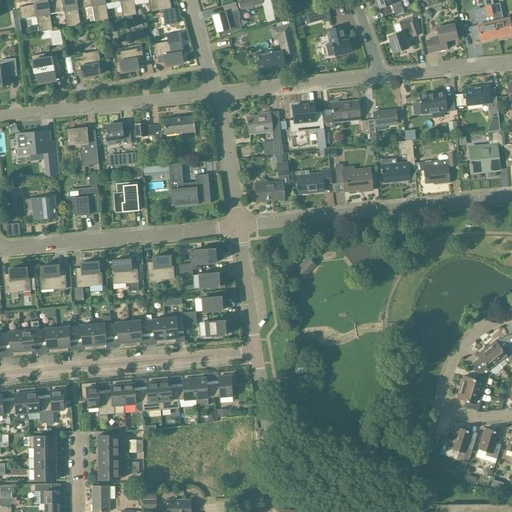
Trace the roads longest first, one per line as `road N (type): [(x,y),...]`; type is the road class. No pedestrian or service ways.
road 1 (residential): [(511,196),(237,226)]
road 2 (residential): [(256,352),(0,373)]
road 3 (residential): [(0,248),(237,226)]
road 4 (residential): [(0,115),(215,93)]
road 5 (residential): [(511,414),(479,417),(441,404),(460,347),(511,316)]
road 6 (residential): [(331,511),(279,452),(256,352)]
road 7 (residential): [(215,93),(380,75)]
road 8 (residential): [(237,226),(215,93)]
road 9 (residential): [(380,75),(511,61)]
road 10 (residential): [(256,352),(237,226)]
